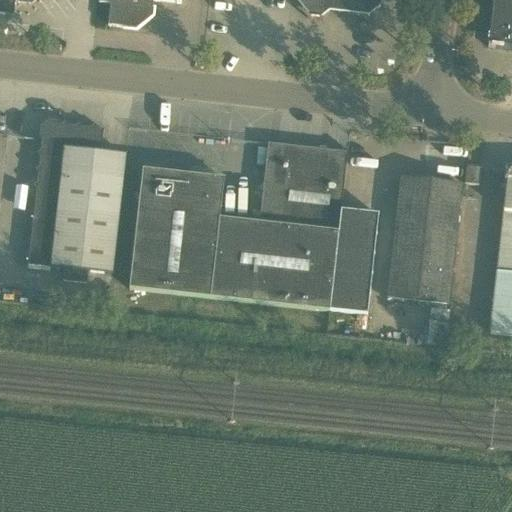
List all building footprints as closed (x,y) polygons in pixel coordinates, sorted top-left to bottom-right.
[(0,0),(0,14),(13,16),(15,0),(31,2),(33,0),(0,0)] [(98,0),(99,0),(98,4),(110,5),(108,27),(130,29),(130,25),(138,26),(138,23),(143,24),(149,18),(147,15),(152,12),(153,2),(181,5),(181,0),(98,0)] [(293,0),(308,19),(321,20),(329,13),(369,18),(381,8),(381,0),(293,0)] [(511,0),(493,0),(493,1),(492,8),(488,49),(511,51),(511,0)] [(60,126),(59,126),(50,125),(43,131),(27,267),(112,276),(125,156),(101,154),(103,131),(97,130),(94,126),(90,129),(82,128),(79,124),(75,127),(68,127),(64,123),(60,126)] [(129,291),(330,313),(338,234),(341,213),(347,154),(267,145),(259,225),(219,220),(224,180),(142,171),(129,291)] [(478,187),(480,169),(466,167),(464,185),(478,187)] [(490,335),(511,337),(511,172),(508,172),(490,335)] [(448,307),(460,187),(401,180),(386,300),(448,307)] [(377,217),(341,213),(338,234),(330,313),(366,317),(377,217)] [(447,346),(449,311),(429,309),(427,344),(447,346)]
